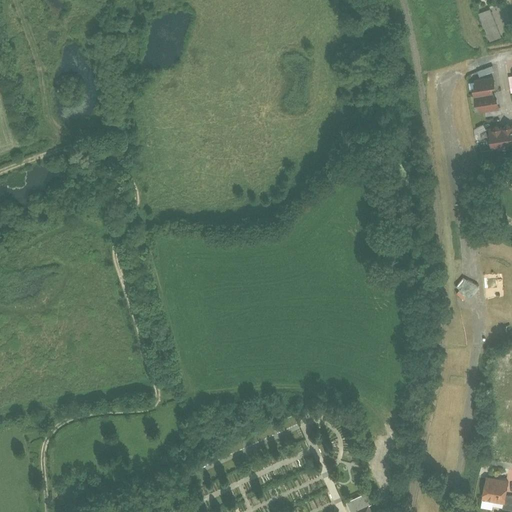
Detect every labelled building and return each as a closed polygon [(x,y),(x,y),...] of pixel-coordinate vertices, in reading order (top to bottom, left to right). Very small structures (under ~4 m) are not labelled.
[(502,39),(490,9),(477,14),(490,44),(502,39)] [(496,87),(494,75),(475,78),(476,83),(472,84),(476,108),(479,108),(480,113),(499,110),(497,96),(495,96),(493,87),(496,87)] [(511,150),(511,123),(511,124),(506,121),(504,125),(500,126),(495,122),(492,127),(488,127),(491,153),(511,150)] [(485,129),(482,124),(473,129),(475,141),(480,140),(478,133),(485,129)] [(509,478),(487,474),(483,498),(505,502),(506,493),(509,478)] [(344,502),(348,511),(371,511),(369,505),(372,503),(367,492),(344,502)]
